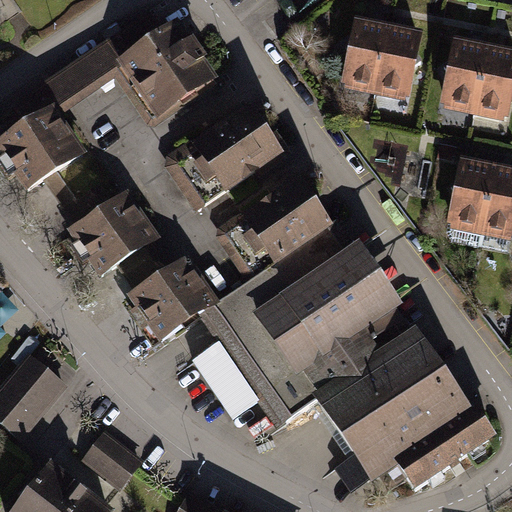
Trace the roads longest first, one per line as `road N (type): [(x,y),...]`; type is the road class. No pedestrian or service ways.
road 1 (residential): [(511,404),(205,0)]
road 2 (residential): [(0,238),(155,415),(216,463),(317,511)]
road 3 (residential): [(126,0),(0,86)]
